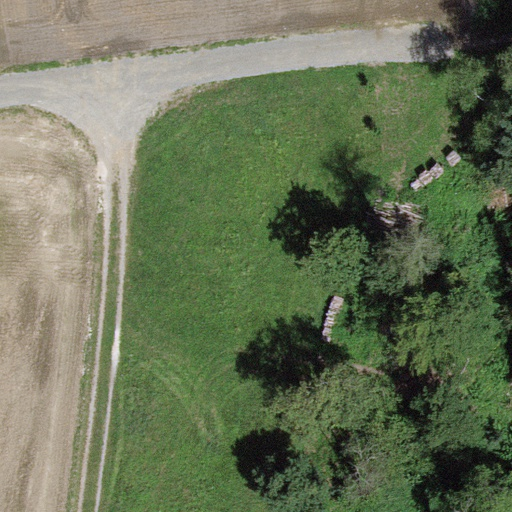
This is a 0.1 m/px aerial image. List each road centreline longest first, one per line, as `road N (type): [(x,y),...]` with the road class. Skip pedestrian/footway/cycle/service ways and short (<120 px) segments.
road 1 (track): [(511,31),(0,93)]
road 2 (track): [(64,85),(105,148),(96,339),(75,511)]
